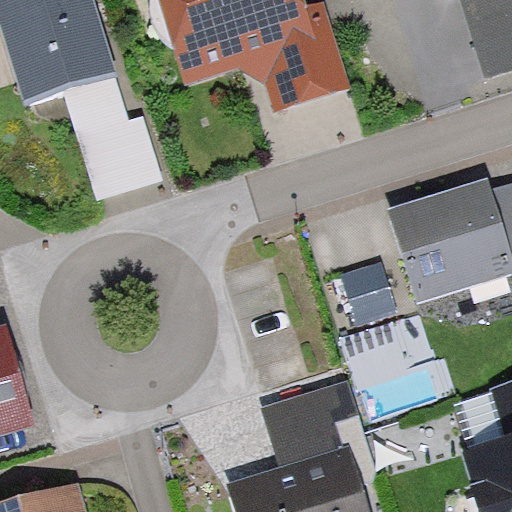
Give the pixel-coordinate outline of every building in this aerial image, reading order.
[(90,0),(0,0),(0,56),(14,108),(113,81),(90,0)] [(283,0),(153,0),(180,96),(251,77),(261,115),(341,93),(318,7),(287,15),(283,0)] [(511,0),(455,0),(474,82),(511,73),(511,0)] [(119,89),(70,102),(99,212),(169,193),(150,124),(130,129),(119,89)] [(511,178),(385,215),(413,313),(505,287),(500,270),(511,266),(511,178)] [(348,278),(357,327),(402,319),(393,270),(348,278)] [(409,314),(346,345),(371,396),(434,365),(409,314)] [(0,453),(34,441),(0,346),(0,453)] [(268,471),(230,483),(239,511),(362,511),(324,387),(249,409),(268,471)] [(511,511),(511,397),(452,416),(481,511),(511,511)] [(89,511),(78,475),(0,497),(0,511),(89,511)]
